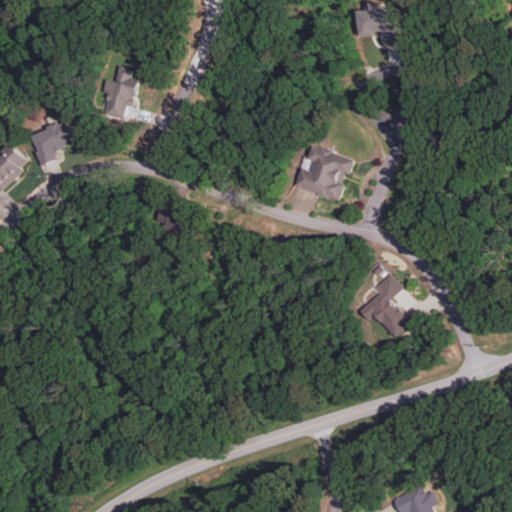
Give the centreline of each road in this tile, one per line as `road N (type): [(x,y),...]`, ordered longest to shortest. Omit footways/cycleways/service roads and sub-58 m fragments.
road 1 (residential): [(479,372),(439,278),(405,244),(271,211),(150,168),(117,164),(81,174),(0,236)]
road 2 (residential): [(105,511),(151,481),(511,357)]
road 3 (residential): [(150,168),(226,26)]
road 4 (residential): [(370,233),(401,140),(395,93)]
